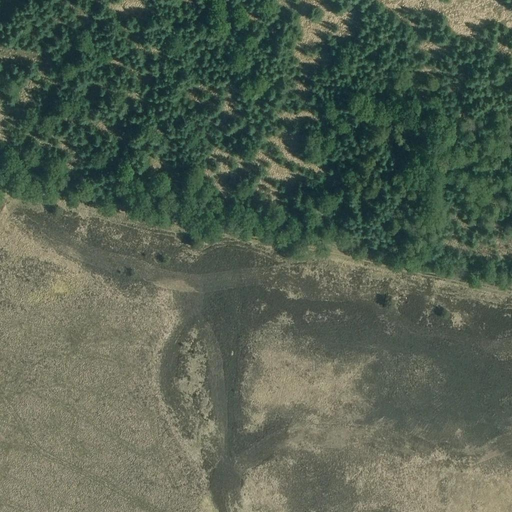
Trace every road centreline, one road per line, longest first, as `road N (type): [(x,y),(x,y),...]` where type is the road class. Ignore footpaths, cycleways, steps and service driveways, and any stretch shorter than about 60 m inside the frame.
road 1 (track): [(5,188),(511,293)]
road 2 (track): [(96,0),(0,200)]
